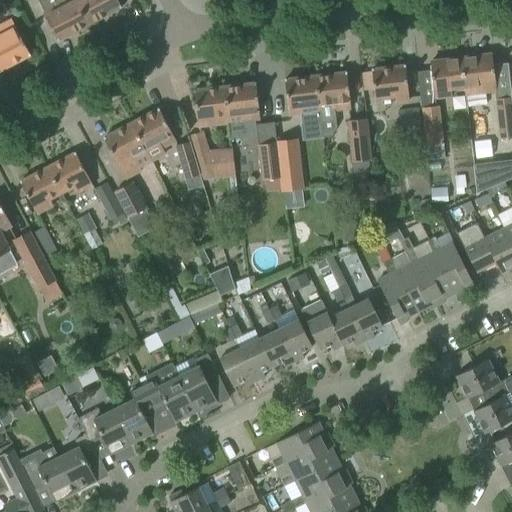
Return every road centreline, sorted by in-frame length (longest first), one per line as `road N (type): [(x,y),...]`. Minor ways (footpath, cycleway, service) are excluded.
road 1 (residential): [(118,511),(148,460),(286,389),(332,393),(511,291)]
road 2 (residential): [(183,30),(396,0)]
road 3 (residential): [(0,127),(183,30)]
